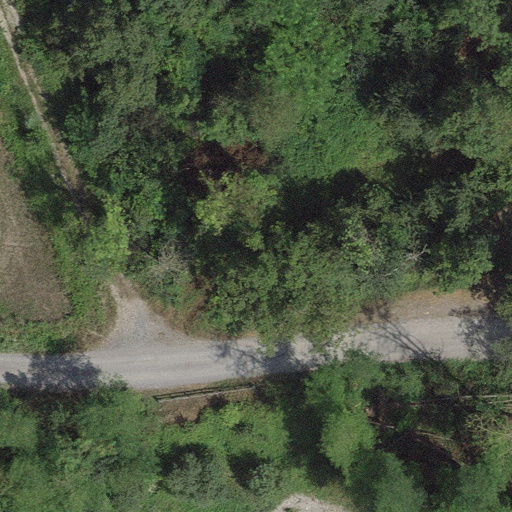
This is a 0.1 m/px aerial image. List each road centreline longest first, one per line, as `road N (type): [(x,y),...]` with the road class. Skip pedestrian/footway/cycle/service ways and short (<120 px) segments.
road 1 (track): [(511,329),(467,321),(160,378),(0,365)]
road 2 (track): [(0,20),(160,378)]
